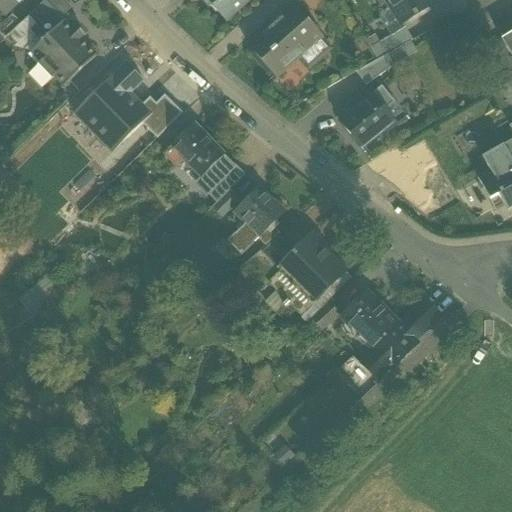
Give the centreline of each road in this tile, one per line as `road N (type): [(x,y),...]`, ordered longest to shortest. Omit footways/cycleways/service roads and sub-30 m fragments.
road 1 (residential): [(432,262),(219,89),(127,0)]
road 2 (track): [(260,511),(481,297)]
